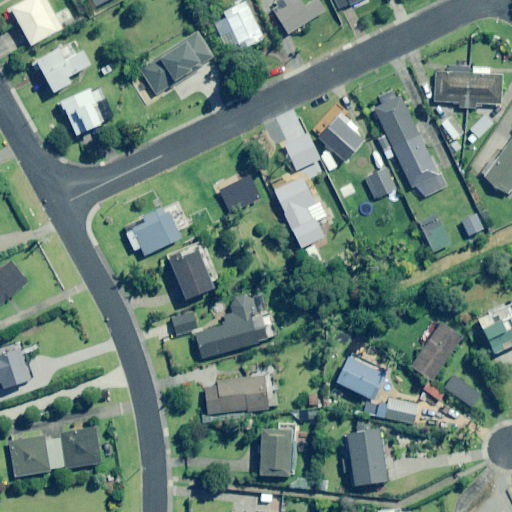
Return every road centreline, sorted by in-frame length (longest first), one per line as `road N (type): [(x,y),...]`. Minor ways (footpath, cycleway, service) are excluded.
road 1 (residential): [(56,206),(487,0)]
road 2 (residential): [(154,511),(140,380),(122,328),(56,206)]
